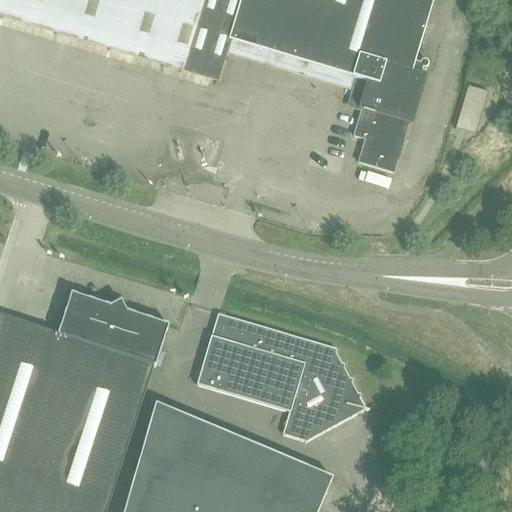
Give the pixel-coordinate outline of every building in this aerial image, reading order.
[(423,75),(425,69),(426,69),(427,69),(429,68),(430,67),(430,66),(431,65),(431,64),(430,63),(429,61),(427,60),(426,60),(425,60),(424,60),(423,61),(422,62),(421,63),(416,64),(435,0),(0,0),(0,17),(220,83),(233,42),(359,79),(353,99),(365,102),(355,137),(366,140),(359,163),(395,174),(424,75),(423,75)] [(475,136),(488,91),(468,85),(455,129),(475,136)] [(0,511),(106,511),(153,369),(155,370),(169,325),(125,311),(126,308),(127,307),(127,305),(126,302),(125,300),(123,299),(122,298),(120,298),(118,298),(116,298),(114,298),(113,300),(111,301),(111,303),(110,306),(109,306),(71,294),(58,334),(1,315),(0,317),(0,511)] [(369,411),(369,410),(366,409),(360,399),(361,395),(358,394),(352,383),(352,379),(349,378),(344,369),(344,365),(341,364),(335,354),(336,350),(217,315),(196,385),(232,396),(236,397),(289,412),(282,436),(305,443),(306,441),(334,427),(336,427),(337,425),(348,419),(350,419),(351,417),(364,410),(369,411)] [(316,511),(331,481),(155,407),(123,511),(316,511)]
